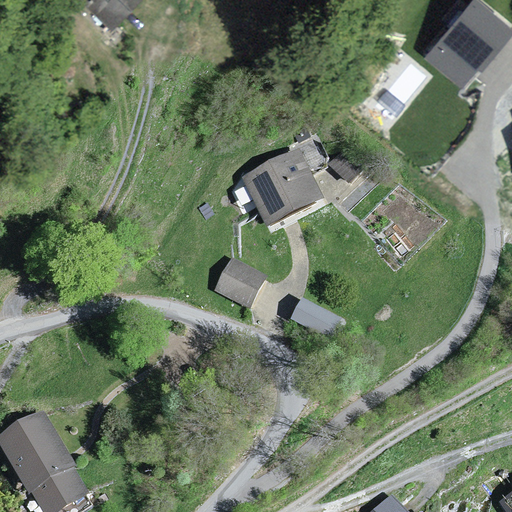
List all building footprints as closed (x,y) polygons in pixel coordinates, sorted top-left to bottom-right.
[(81,0),(113,30),(141,0),(81,0)] [(511,38),(511,28),(476,0),(471,0),(424,57),(465,90),(511,38)] [(298,148),(242,178),(268,228),(324,199),(298,148)] [(267,278),(232,261),(217,289),(252,306),(267,278)] [(339,318),(303,300),(293,319),(330,337),(339,318)] [(45,412),(0,436),(0,440),(30,493),(33,491),(44,511),(48,511),(86,491),(73,468),(76,466),(45,412)] [(407,511),(391,496),(374,511),(407,511)] [(511,511),(511,496),(499,504),(505,511),(511,511)]
